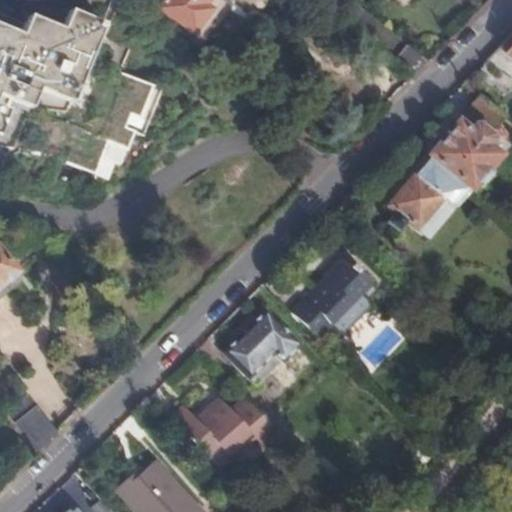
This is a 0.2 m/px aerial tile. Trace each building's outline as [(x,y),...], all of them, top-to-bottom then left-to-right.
[(174,20),(172,23),(184,33),(196,17),(186,8),(191,0),(190,0),(162,0),(157,7),(174,20)] [(0,150),(5,151),(10,140),(86,173),(93,156),(115,162),(128,129),(137,133),(158,85),(83,58),(93,33),(60,20),(52,40),(20,24),(14,36),(0,30),(0,150)] [(503,114),(478,93),(465,109),(490,130),(503,114)] [(413,230),(414,228),(454,180),(466,190),(475,188),(488,173),(488,165),(496,155),(483,145),(486,141),(484,135),(475,127),(471,128),(467,132),(456,122),(385,207),(393,213),(386,222),(397,231),(403,222),(413,230)] [(454,180),(414,228),(425,238),(466,190),(454,180)] [(212,275),(245,242),(191,187),(157,220),(212,275)] [(0,282),(13,272),(14,271),(0,253),(0,282)] [(314,284),(288,313),(316,339),(336,318),(342,324),(349,325),(368,304),(368,297),(371,300),(381,288),(353,262),(351,264),(342,256),(316,285),(314,284)] [(139,347),(156,330),(134,307),(119,319),(130,337),(139,347)] [(299,347),(263,310),(220,352),(256,389),(299,347)] [(273,428),(241,395),(229,406),(218,394),(207,405),(215,413),(204,424),(196,415),(184,403),(167,419),(186,439),(190,436),(220,468),(234,455),(230,451),(250,432),(255,436),(259,441),(273,428)] [(215,413),(207,405),(196,415),(204,424),(215,413)] [(12,424),(33,451),(48,437),(27,411),(12,424)] [(234,455),(255,436),(250,432),(230,451),(234,455)] [(201,511),(154,459),(137,475),(135,473),(121,486),(144,511),(201,511)]
